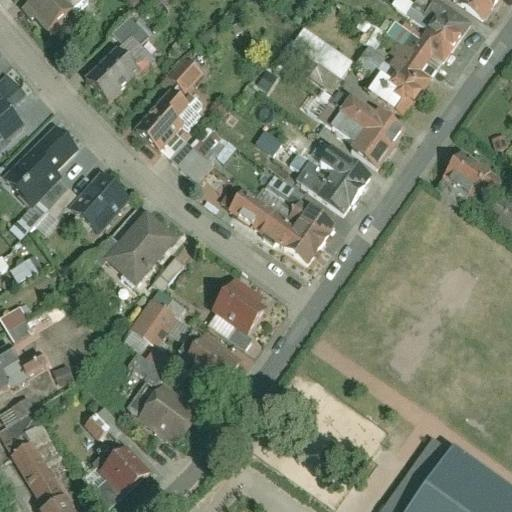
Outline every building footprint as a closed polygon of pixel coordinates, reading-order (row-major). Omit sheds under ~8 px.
[(38,0),(24,13),(46,40),(90,3),(87,0),(38,0)] [(502,0),(478,0),(470,12),(486,23),(502,0)] [(445,63),(470,27),(436,4),(429,14),(437,19),(390,89),(418,107),(434,84),(421,75),(434,56),(445,63)] [(287,51),(338,84),(351,65),(300,32),(287,51)] [(118,53),(87,83),(110,106),(140,76),(118,53)] [(0,157),(10,148),(8,145),(23,132),(10,116),(24,104),(5,82),(0,86),(0,157)] [(171,95),(136,134),(160,156),(183,130),(179,127),(191,113),(171,95)] [(385,169),(409,134),(382,115),(378,120),(353,103),(332,133),(385,169)] [(0,192),(6,187),(32,214),(64,183),(57,176),(79,155),(55,131),(10,175),(6,170),(0,175),(0,192)] [(343,219),(371,180),(331,152),(319,169),(333,179),(317,201),(343,219)] [(488,174),(460,156),(443,184),(471,202),(488,174)] [(129,203),(99,177),(67,213),(98,240),(129,203)] [(263,239),(278,218),(245,194),(229,216),(263,239)] [(308,270),(337,229),(308,209),(295,229),(278,218),(263,239),(308,270)] [(177,242),(145,215),(104,263),(136,290),(177,242)] [(33,258),(7,274),(15,287),(41,271),(33,258)] [(231,292),(214,318),(249,342),(267,316),(231,292)] [(177,323),(150,305),(131,333),(158,351),(177,323)] [(16,311),(0,320),(0,330),(10,348),(31,335),(16,311)] [(217,399),(242,366),(205,339),(180,372),(217,399)] [(9,352),(0,357),(0,397),(26,382),(9,352)] [(162,390),(137,425),(177,453),(202,419),(162,390)] [(15,422),(28,414),(22,403),(9,411),(15,422)] [(80,429),(96,443),(103,436),(111,443),(123,430),(100,408),(80,429)] [(44,511),(71,511),(33,449),(14,461),(44,511)] [(125,451),(98,478),(122,503),(150,477),(125,451)] [(511,511),(511,499),(447,451),(400,511),(383,511),(382,511),(381,511),(511,511)]
